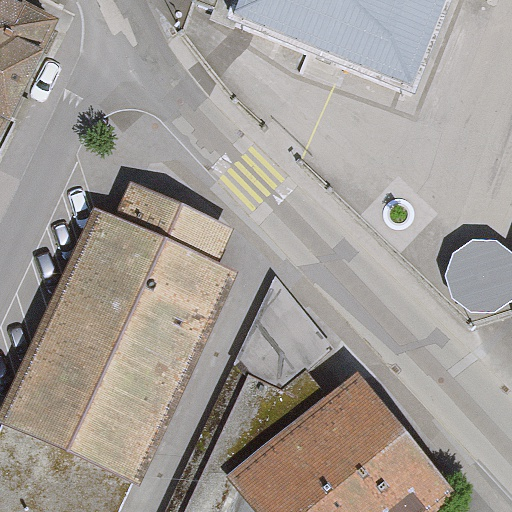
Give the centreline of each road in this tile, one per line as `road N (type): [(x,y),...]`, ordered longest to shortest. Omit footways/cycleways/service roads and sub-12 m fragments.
road 1 (residential): [(511,437),(252,177),(140,43)]
road 2 (residential): [(0,300),(96,96),(140,43)]
